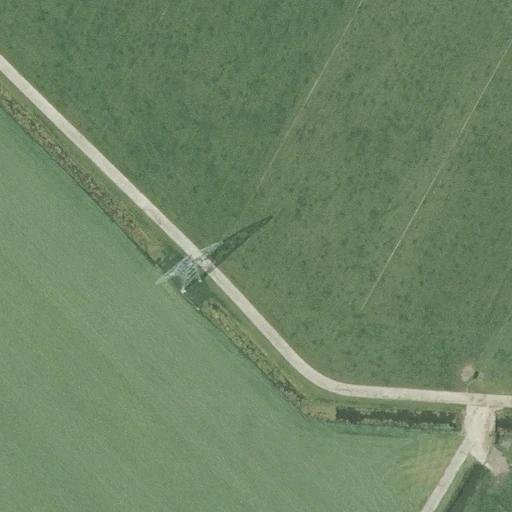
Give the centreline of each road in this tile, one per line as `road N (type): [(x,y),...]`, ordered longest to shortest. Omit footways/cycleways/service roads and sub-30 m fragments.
road 1 (track): [(511,406),(317,381),(0,62)]
road 2 (track): [(477,403),(464,446),(425,511)]
